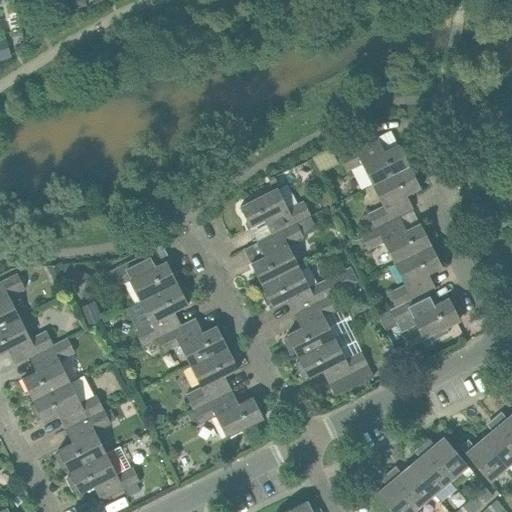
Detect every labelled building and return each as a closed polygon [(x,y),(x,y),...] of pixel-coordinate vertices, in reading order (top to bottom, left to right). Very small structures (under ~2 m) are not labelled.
[(372,139),(339,155),(346,170),(362,162),(373,184),(408,166),(397,144),(379,153),(372,139)] [(321,169),(338,162),(333,150),(316,157),(321,169)] [(408,166),(373,184),(383,205),(368,213),(375,227),(408,211),(401,197),(419,188),(408,166)] [(271,222),(262,227),(254,231),(259,242),(263,240),(296,224),(310,216),(303,201),(286,209),(276,187),(258,196),(240,205),(251,228),(270,219),(271,222)] [(375,227),(361,234),(368,249),(384,242),(394,263),(430,245),(419,223),(401,232),(394,219),(408,212),(408,211),(375,227)] [(296,224),(263,240),(269,253),(251,262),(262,284),(298,266),(287,245),(303,237),(296,224)] [(430,245),(394,263),(405,284),(389,292),(396,306),(397,306),(430,290),(423,276),(441,267),(430,245)] [(122,265),(107,272),(114,287),(130,279),(140,300),(176,282),(174,279),(179,276),(172,262),(167,264),(165,261),(147,270),(140,256),(122,265)] [(262,284),(273,306),(291,297),(298,311),(331,295),(357,281),(350,266),(308,287),(298,266),(262,284)] [(16,273),(0,281),(0,326),(18,317),(8,297),(24,289),(16,273)] [(140,300),(151,322),(136,329),(143,344),(158,337),(157,336),(176,327),(169,314),(187,305),(186,301),(191,299),(183,285),(178,287),(176,282),(140,300)] [(397,306),(396,306),(389,310),(397,325),(413,317),(423,338),(459,320),(448,298),(430,307),(423,294),(430,290),(397,306)] [(331,295),(298,311),(305,325),(287,334),(298,356),(334,338),(324,317),(339,310),(331,295)] [(0,354),(3,353),(12,348),(20,363),(34,355),(53,346),(52,344),(45,330),(29,339),(18,317),(0,326),(0,354)] [(157,336),(158,337),(165,352),(181,344),(191,365),(226,347),(216,325),(197,334),(190,320),(176,327),(157,336)] [(53,346),(34,355),(41,369),(22,378),(33,399),(69,381),(59,360),(75,353),(67,337),(52,344),(53,346)] [(334,382),(329,384),(335,396),(373,377),(364,359),(360,352),(345,359),(334,338),(298,356),(300,360),(295,363),(302,377),(307,375),(309,378),(327,369),(334,382)] [(226,347),(191,365),(201,386),(186,394),(193,408),(226,392),(219,378),(238,369),(236,366),(241,363),(234,349),(229,352),(226,347)] [(33,399),(44,422),(63,412),(70,426),(103,409),(96,395),(80,402),(69,381),(33,399)] [(253,400),(251,397),(233,406),(226,392),(193,408),(198,417),(200,423),(216,416),(227,437),(263,419),(260,414),(265,411),(258,397),(253,400)] [(60,452),(55,454),(62,469),(67,466),(69,471),(105,453),(95,432),(110,424),(110,423),(116,420),(110,409),(104,412),(103,409),(70,426),(76,440),(58,449),(60,452)] [(198,417),(195,412),(188,415),(194,427),(200,423),(198,417)] [(511,413),(507,418),(502,413),(495,419),(511,439),(511,413)] [(487,425),(492,431),(483,438),(506,467),(511,461),(511,439),(495,419),(487,425)] [(434,445),(430,440),(421,447),(449,480),(468,465),(444,437),(434,445)] [(469,441),(461,447),(489,481),(506,467),(483,438),(473,446),(469,441)] [(80,493),(99,484),(106,498),(139,482),(121,446),(106,454),(105,453),(69,471),(72,476),(67,478),(74,492),(79,490),(80,493)] [(415,452),(419,458),(410,465),(434,493),(449,480),(421,447),(415,452)] [(401,473),(396,468),(389,474),(417,507),(434,493),(410,465),(401,473)] [(386,485),(376,493),(391,511),(411,511),(417,507),(389,474),(381,480),(386,485)] [(467,502),(475,511),(488,500),(481,491),(467,502)] [(484,511),(496,511),(502,507),(495,499),(484,511)] [(312,511),(306,500),(282,511),(319,511),(318,509),(312,511)] [(473,511),(475,511),(467,502),(456,511),(473,511)]
